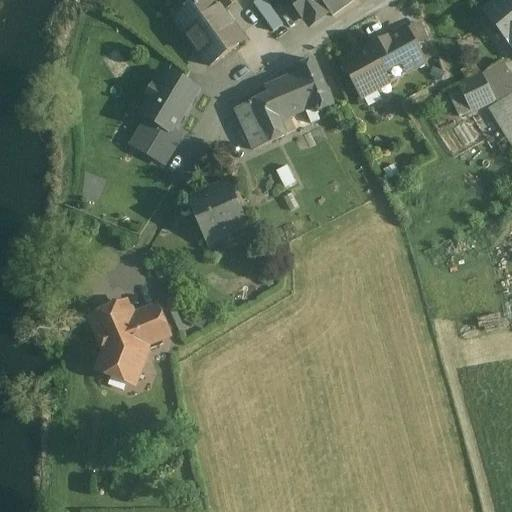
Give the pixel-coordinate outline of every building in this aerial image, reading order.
[(229,0),(203,0),(205,1),(176,22),(209,68),(245,42),(223,12),(233,5),(229,0)] [(287,0),(309,29),(329,15),(332,18),(356,0),(287,0)] [(511,6),(506,0),(497,0),(482,12),(511,49),(511,6)] [(287,32),(273,12),(263,19),(277,39),(287,32)] [(406,30),(387,41),(405,74),(424,64),(406,30)] [(387,41),(343,65),(361,98),(405,74),(387,41)] [(298,74),(264,88),(268,97),(235,111),(253,152),(286,136),(280,123),(305,113),(310,125),(319,121),(317,117),(334,108),(314,61),(296,69),(298,74)] [(511,77),(504,63),(481,76),(494,101),(496,105),(488,110),(511,148),(511,77)] [(198,93),(167,74),(159,88),(156,86),(146,101),(150,103),(141,117),(155,125),(172,136),(173,134),(198,93)] [(481,76),(452,90),(464,116),(494,101),(481,76)] [(172,136),(155,125),(147,139),(140,135),(133,147),(164,165),(180,138),(173,134),(172,136)] [(228,185),(187,203),(211,255),(213,255),(208,244),(222,237),(221,234),(243,224),(250,238),(252,238),(228,185)] [(127,306),(91,321),(105,355),(99,370),(135,384),(147,354),(145,349),(132,318),(127,306)] [(157,308),(132,318),(145,349),(170,338),(157,308)]
